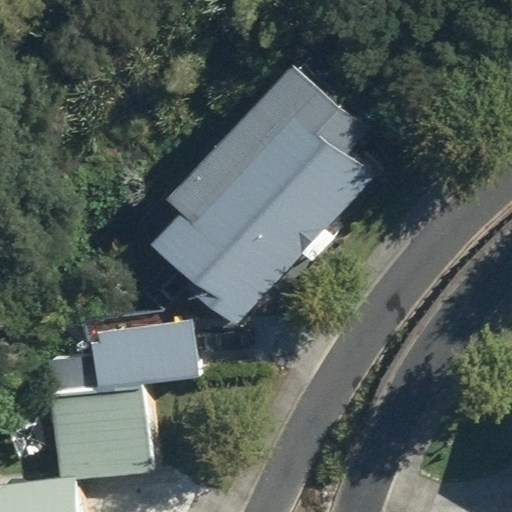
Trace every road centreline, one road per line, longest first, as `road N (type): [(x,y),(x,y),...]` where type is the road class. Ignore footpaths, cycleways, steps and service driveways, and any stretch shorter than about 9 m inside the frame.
road 1 (residential): [(269,511),(319,406),(362,339),(456,220),(511,175)]
road 2 (residential): [(511,256),(393,428),(364,511)]
